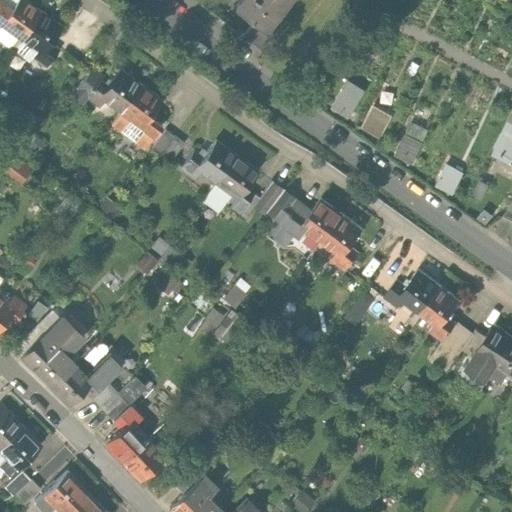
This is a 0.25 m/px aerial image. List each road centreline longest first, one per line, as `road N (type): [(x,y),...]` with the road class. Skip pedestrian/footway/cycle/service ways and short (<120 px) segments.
road 1 (residential): [(85,0),(501,298),(511,282)]
road 2 (tertiary): [(139,0),(511,270)]
road 3 (residential): [(0,362),(148,511)]
